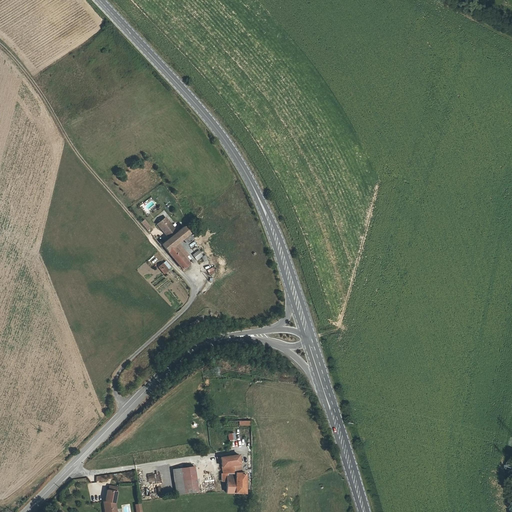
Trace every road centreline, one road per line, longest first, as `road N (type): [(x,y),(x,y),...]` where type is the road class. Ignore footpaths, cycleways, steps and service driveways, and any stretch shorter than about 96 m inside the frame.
road 1 (track): [(126,410),(115,396),(115,376),(185,309),(191,284),(81,161),(0,45)]
road 2 (primary): [(98,0),(227,141),(254,186),(292,287)]
road 3 (unclassified): [(250,336),(180,362),(27,511)]
road 4 (primary): [(323,377),(367,511)]
